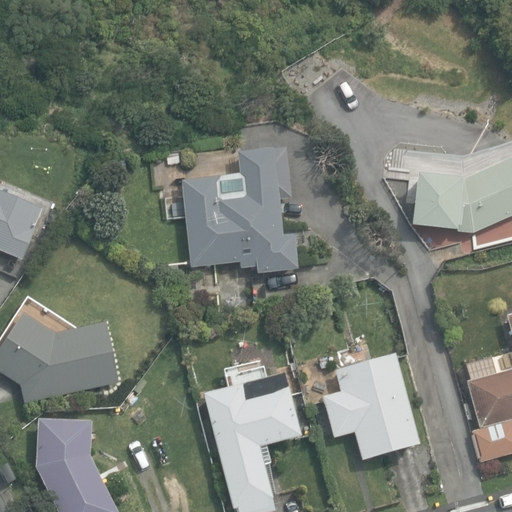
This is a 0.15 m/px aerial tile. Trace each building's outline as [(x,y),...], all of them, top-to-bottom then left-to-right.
[(221,177),(180,182),(191,269),(255,261),(257,273),(298,267),(293,233),(281,235),(276,201),(295,199),(289,150),(238,156),(243,192),(223,194),(221,177)] [(411,226),(473,233),(511,215),(511,162),(510,158),(465,179),(417,174),(411,226)] [(42,209),(0,191),(0,250),(21,259),(42,209)] [(472,431),(480,462),(511,452),(511,313),(505,316),(511,339),(511,367),(496,372),(492,357),(465,364),(470,380),(466,381),(479,429),(472,431)] [(0,371),(21,385),(25,404),(119,383),(106,323),(55,334),(23,314),(0,348),(0,371)] [(350,348),(364,345),(360,330),(346,333),(350,348)] [(354,432),(361,460),(418,445),(395,355),(335,371),(341,392),(323,396),(334,437),(354,432)] [(204,395),(235,511),(267,511),(265,503),(271,501),(262,467),(269,465),(264,447),(300,438),(283,374),(204,395)] [(136,422),(152,399),(139,389),(122,412),(136,422)] [(36,466),(59,511),(117,511),(90,455),(91,421),(38,419),(36,466)]
